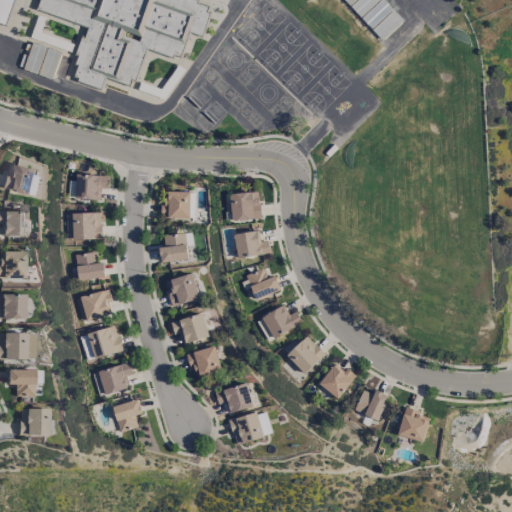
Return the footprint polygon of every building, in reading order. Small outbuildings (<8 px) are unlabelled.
[(0,0),(12,0),(4,24),(0,22),(0,0)] [(38,0),(36,8),(89,27),(85,38),(81,37),(75,53),(78,54),(75,63),(78,64),(74,75),(79,77),(78,80),(100,87),(104,75),(129,84),(131,78),(135,79),(145,49),(172,58),(174,54),(180,57),(188,32),(201,36),(209,13),(206,12),(207,7),(196,3),(197,0),(38,0)] [(46,169),(6,161),(1,189),(41,196),(46,169)] [(108,176),(76,174),(74,198),(100,199),(101,188),(107,189),(108,176)] [(231,220),(260,217),(258,191),(229,194),(231,220)] [(189,218),(190,192),(167,192),(167,202),(161,202),(161,217),(189,218)] [(0,236),(25,235),(25,211),(0,211),(0,236)] [(100,212),(69,213),(70,239),(101,238),(100,212)] [(259,241),(258,231),(234,233),(236,257),(269,254),(268,240),(259,241)] [(187,260),(186,233),(163,234),(163,247),(159,247),(160,261),(187,260)] [(0,278),(22,278),(22,251),(0,251),(0,278)] [(105,276),(102,261),(97,262),(95,251),(73,255),(78,280),(105,276)] [(267,278),(262,267),(244,274),(254,299),(280,289),(275,275),(267,278)] [(170,305),(198,299),(193,273),(165,279),(170,305)] [(109,316),(106,302),(110,301),(109,291),(76,295),(79,320),(109,316)] [(22,294),(0,293),(0,318),(23,319),(22,294)] [(272,338),(301,323),(295,311),(287,315),(282,305),(261,316),(272,338)] [(181,332),(183,342),(208,337),(203,314),(170,320),(173,334),(181,332)] [(86,333),(89,344),(82,345),(86,360),(121,351),(114,325),(86,333)] [(32,333),(0,333),(0,359),(32,359),(32,333)] [(324,354),(306,335),(298,342),(294,338),(281,350),(303,374),(324,354)] [(187,353),(194,379),(221,371),(214,345),(187,353)] [(91,372),(98,396),(128,387),(125,376),(132,374),(128,362),(91,372)] [(318,383),(336,398),(356,376),(346,368),(343,371),(334,363),(318,383)] [(32,370),(5,369),(4,385),(13,385),(13,396),(32,396),(32,370)] [(218,404),(224,402),(228,413),(253,405),(246,382),(214,392),(218,404)] [(375,390),(373,394),(361,390),(353,411),(378,420),(387,395),(375,390)] [(134,415),(142,413),(138,399),(111,406),(119,432),(138,427),(134,415)] [(422,442),(430,415),(403,407),(395,434),(422,442)] [(46,409),(17,409),(17,435),(46,435),(46,409)] [(265,409),(228,421),(235,445),(272,434),(265,409)]
